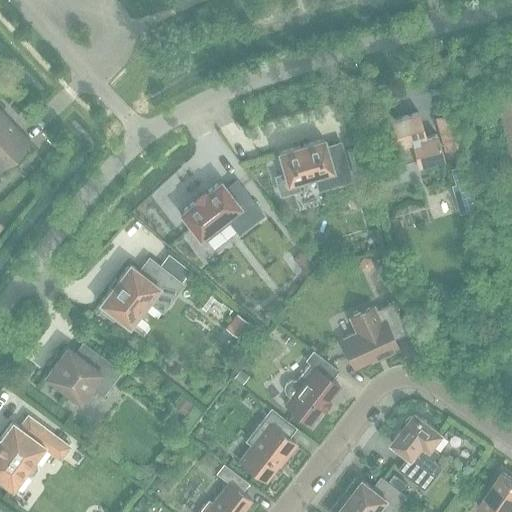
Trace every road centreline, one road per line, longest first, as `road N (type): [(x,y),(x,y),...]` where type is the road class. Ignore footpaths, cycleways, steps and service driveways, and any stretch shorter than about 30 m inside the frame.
road 1 (residential): [(0,319),(77,204),(144,133),(274,72),(511,6)]
road 2 (residential): [(511,437),(429,383),(403,377),(379,387),(281,511)]
road 3 (residential): [(30,15),(90,7),(120,28),(117,53),(90,74)]
